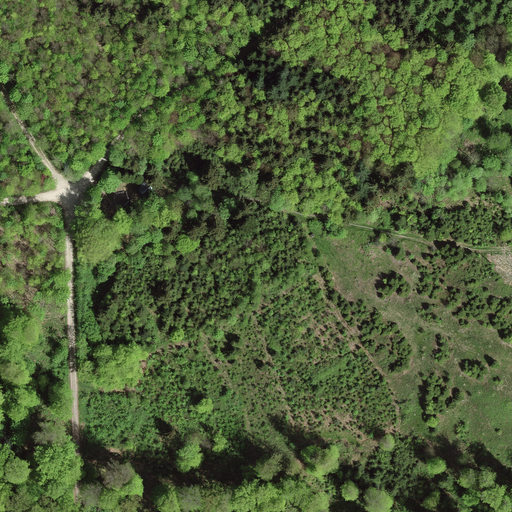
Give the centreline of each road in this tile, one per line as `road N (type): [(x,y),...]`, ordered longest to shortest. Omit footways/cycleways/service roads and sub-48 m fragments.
road 1 (track): [(64,190),(76,511)]
road 2 (track): [(103,160),(134,120),(228,65),(305,0)]
road 3 (track): [(0,78),(64,190)]
